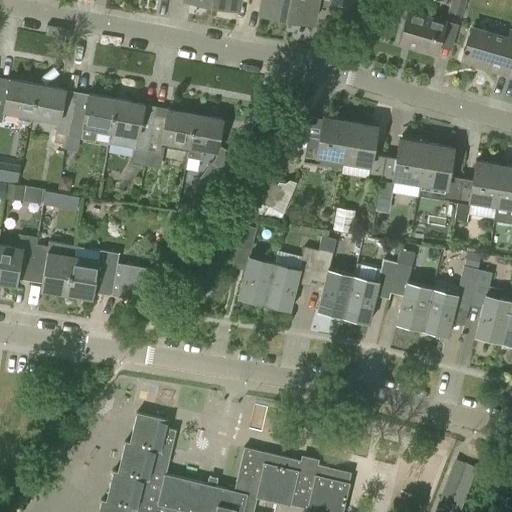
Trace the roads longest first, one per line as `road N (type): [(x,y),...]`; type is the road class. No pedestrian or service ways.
road 1 (residential): [(511,123),(336,71),(0,5)]
road 2 (residential): [(511,430),(344,389),(0,332)]
